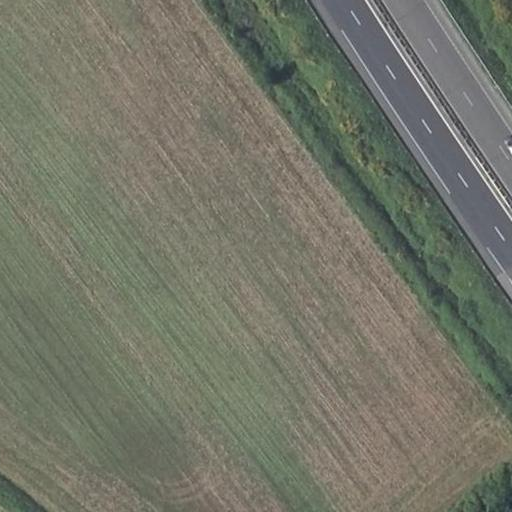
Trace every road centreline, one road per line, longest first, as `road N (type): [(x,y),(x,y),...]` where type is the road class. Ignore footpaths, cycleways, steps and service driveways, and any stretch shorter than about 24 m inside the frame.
road 1 (trunk): [(344,0),(511,251)]
road 2 (trunk): [(511,164),(404,0)]
